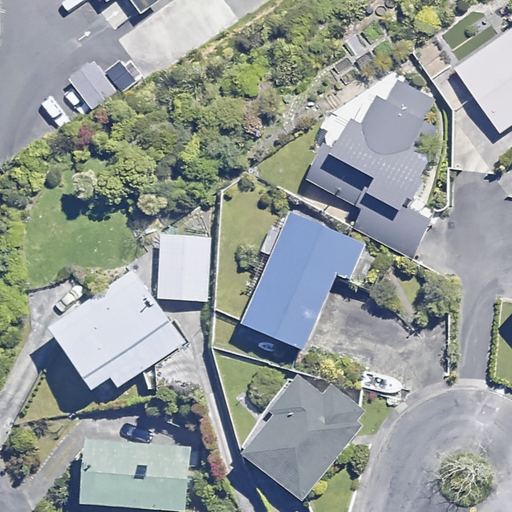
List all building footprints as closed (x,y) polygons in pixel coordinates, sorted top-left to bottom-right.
[(511,14),(445,64),(496,133),(511,121),(511,14)] [(116,95),(94,62),(70,78),(91,111),(116,95)] [(389,75),(362,123),(341,112),(305,177),(373,214),(363,232),(406,255),(421,228),(397,215),(428,159),(409,149),(436,100),(389,75)] [(350,246),(285,211),(233,306),(298,341),(350,246)] [(201,236),(159,233),(154,300),(197,303),(201,236)] [(182,339),(131,271),(46,335),(96,402),(182,339)] [(358,416),(290,378),(244,463),(312,500),(358,416)] [(181,438),(85,429),(79,494),(175,502),(181,438)]
